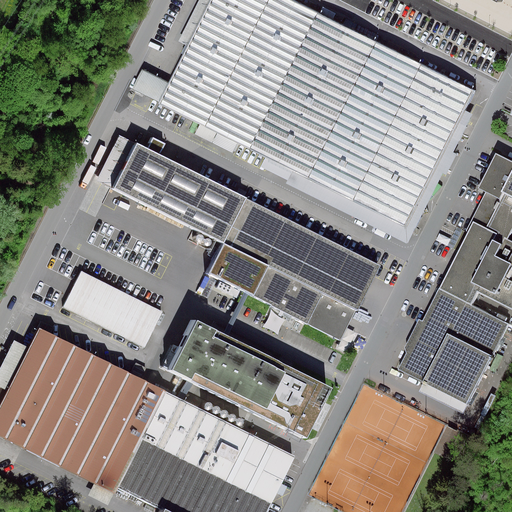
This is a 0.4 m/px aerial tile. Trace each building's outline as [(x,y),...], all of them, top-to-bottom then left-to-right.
[(475,91),(297,0),(204,0),(184,41),(192,45),(174,80),(147,66),(136,87),(269,155),(264,164),(292,178),(297,168),(404,225),(475,91)] [(444,27),(441,32),(452,38),(455,32),(444,27)] [(383,266),(123,135),(98,184),(224,248),(210,274),(345,341),(383,266)] [(409,347),(410,352),(401,369),(426,382),(421,390),(466,413),(511,324),(511,322),(476,304),(481,293),(511,307),(511,159),(499,153),(481,187),(489,191),(470,230),(472,231),(443,288),(426,321),(422,319),(409,347)] [(148,304),(81,271),(76,282),(63,307),(144,347),(162,311),(148,304)] [(336,384),(202,316),(176,367),(242,404),(310,435),(336,384)] [(133,371),(37,323),(28,341),(16,336),(0,367),(0,383),(5,386),(0,395),(0,428),(97,478),(92,489),(111,499),(120,481),(182,511),(268,511),(298,454),(145,377),(151,366),(139,360),(133,371)]
